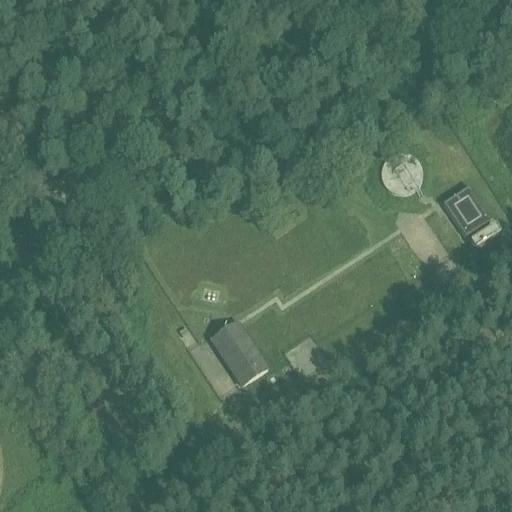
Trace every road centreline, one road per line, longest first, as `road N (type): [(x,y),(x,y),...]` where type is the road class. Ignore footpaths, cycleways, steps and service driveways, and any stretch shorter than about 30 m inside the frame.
road 1 (track): [(511,38),(387,109),(0,76)]
road 2 (track): [(122,511),(237,420),(511,241)]
